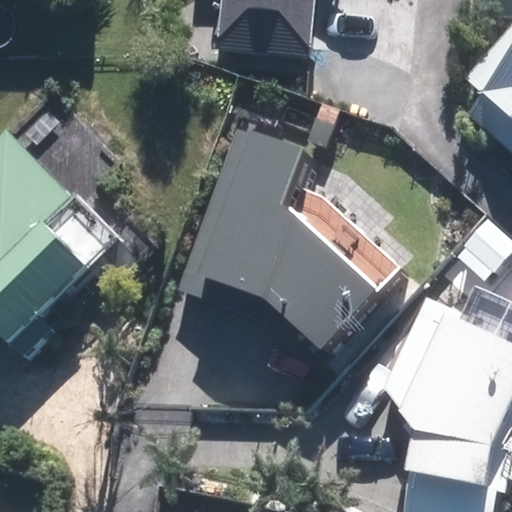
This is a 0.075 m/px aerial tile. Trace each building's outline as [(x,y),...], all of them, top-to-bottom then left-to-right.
[(224,0),(220,53),(309,63),(316,0),(224,0)] [(488,106),(470,124),(511,163),(511,43),(469,89),(488,106)] [(0,345),(4,343),(14,353),(120,250),(10,139),(0,149),(0,345)] [(253,312),(270,318),(323,365),(375,301),(284,226),(306,166),(238,140),(180,297),(248,323),(253,312)] [(511,315),(485,302),(471,330),(431,310),(387,400),(416,448),(407,511),(495,511),(499,493),(509,495),(511,473),(511,315)]
